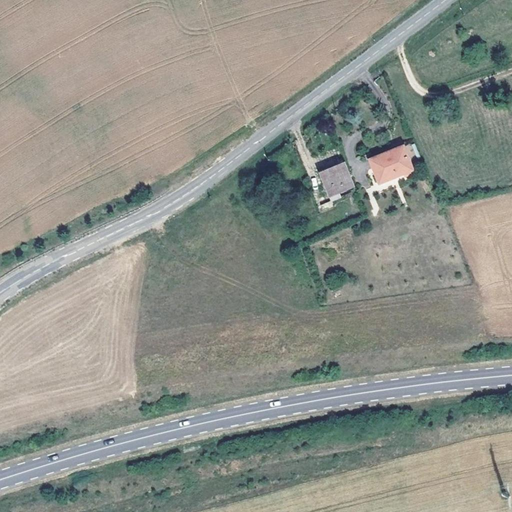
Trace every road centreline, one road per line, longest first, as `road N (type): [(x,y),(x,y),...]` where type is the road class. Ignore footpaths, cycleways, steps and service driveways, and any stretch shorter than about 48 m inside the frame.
road 1 (tertiary): [(444,0),(190,190),(0,292)]
road 2 (primary): [(511,382),(408,390),(160,437),(0,481)]
